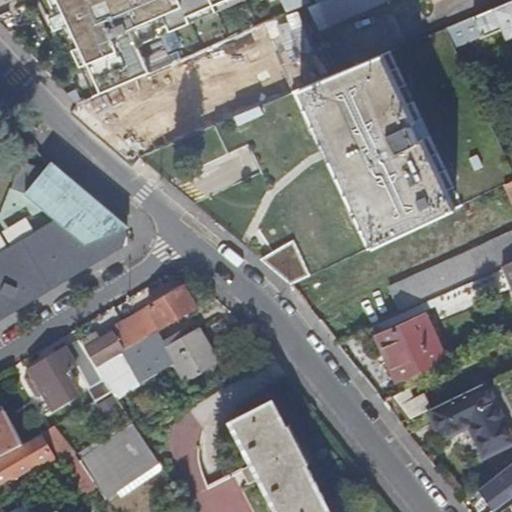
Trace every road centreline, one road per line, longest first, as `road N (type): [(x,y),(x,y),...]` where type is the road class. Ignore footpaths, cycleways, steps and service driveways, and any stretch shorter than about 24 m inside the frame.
road 1 (residential): [(182,238),(287,337),(422,511)]
road 2 (residential): [(0,56),(182,238)]
road 3 (residential): [(182,238),(0,358)]
